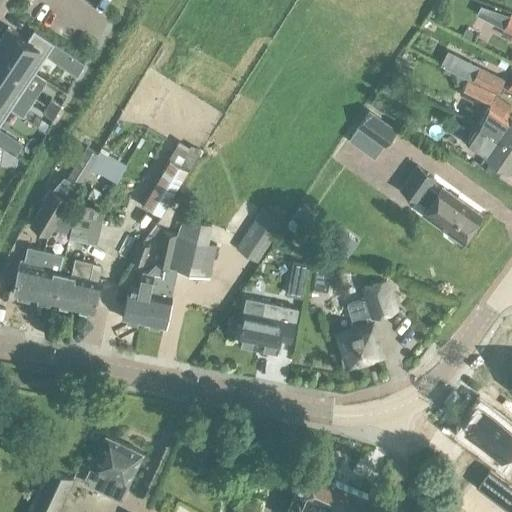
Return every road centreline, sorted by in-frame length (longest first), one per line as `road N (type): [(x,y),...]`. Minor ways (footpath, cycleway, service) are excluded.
road 1 (tertiary): [(0,349),(341,417),(392,412)]
road 2 (tertiary): [(392,412),(453,363),(511,281)]
